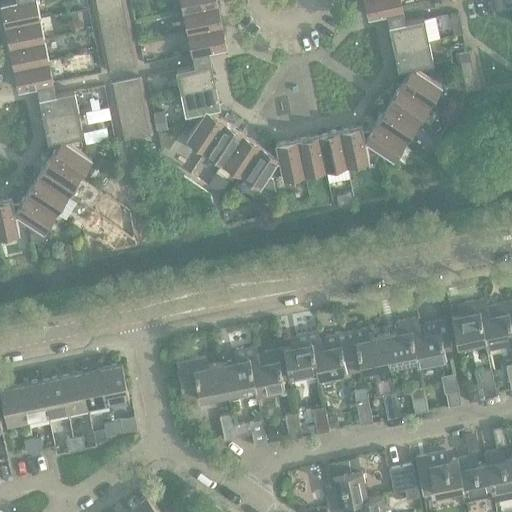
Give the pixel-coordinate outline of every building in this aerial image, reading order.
[(11,0),(0,2),(5,25),(39,17),(35,0),(11,0)] [(124,0),(93,0),(108,71),(137,65),(124,0)] [(216,0),(181,0),(183,9),(217,2),(216,0)] [(400,0),(364,0),(368,17),(403,10),(400,0)] [(217,2),(183,9),(188,31),(221,24),(217,2)] [(39,17),(5,25),(9,45),(44,38),(39,17)] [(393,48),(428,41),(423,19),(389,25),(393,48)] [(221,24),(188,31),(192,53),(226,46),(221,24)] [(44,38),(9,45),(14,66),(48,59),(44,38)] [(428,41),(393,48),(398,70),(405,69),(416,67),(428,76),(431,72),(430,64),(432,63),(428,41)] [(457,53),(460,67),(464,91),(479,88),(471,50),(457,53)] [(48,59),(14,66),(18,88),(53,81),(48,59)] [(181,92),(215,85),(210,62),(176,69),(181,92)] [(399,85),(428,104),(440,86),(428,76),(416,67),(405,69),(406,75),(399,85)] [(121,140),(151,133),(140,77),(110,83),(121,140)] [(194,126),(204,110),(214,108),(219,107),(215,85),(181,92),(185,114),(188,114),(190,123),(194,126)] [(428,104),(399,85),(387,103),(416,122),(428,104)] [(44,120),(78,113),(73,91),(39,97),(44,120)] [(375,121),(404,140),(416,122),(387,103),(375,121)] [(205,150),(224,120),(215,114),(214,108),(204,110),(194,126),(186,138),(205,150)] [(164,109),(153,111),(157,130),(167,128),(164,109)] [(78,113),(44,120),(48,142),(55,141),(62,139),(78,150),(81,145),(79,136),(82,136),(78,113)] [(224,120),(205,150),(223,162),(242,132),(224,120)] [(362,132),(364,141),(379,151),(392,159),(404,140),(375,121),(369,131),(362,132)] [(339,130),(346,164),(368,160),(368,157),(376,156),(379,151),(364,141),(362,132),(361,126),(339,130)] [(318,135),(325,169),(346,164),(339,130),(318,135)] [(242,132),(223,162),(241,174),(260,144),(242,132)] [(297,139),(304,173),(325,169),(318,135),(297,139)] [(49,158),(78,177),(90,158),(78,150),(62,139),(55,141),(56,148),(49,158)] [(278,159),(268,174),(272,177),(282,175),(282,177),(304,173),(297,139),(275,143),(276,149),(278,159)] [(260,144),(241,174),(260,187),(268,174),(278,159),(276,149),(270,150),(260,144)] [(37,176),(66,195),(78,177),(49,158),(37,176)] [(217,172),(209,185),(218,192),(219,192),(228,180),(217,172)] [(268,175),(260,185),(272,193),(276,192),(274,179),(268,175)] [(25,193),(54,213),(66,195),(37,176),(25,193)] [(13,203),(15,213),(28,222),(42,231),(54,213),(25,193),(19,202),(13,203)] [(0,199),(0,235),(18,232),(17,228),(26,226),(28,222),(15,213),(13,203),(11,197),(0,199)] [(451,314),(457,344),(484,338),(485,338),(480,317),(488,315),(486,306),(487,305),(485,298),(457,304),(458,313),(451,314)] [(485,338),(484,338),(486,345),(511,339),(511,328),(510,318),(511,317),(511,299),(487,305),(486,306),(488,315),(480,317),(485,338)] [(383,334),(389,363),(416,358),(417,357),(412,336),(420,334),(418,325),(419,325),(417,317),(395,322),(397,331),(383,334)] [(417,357),(416,358),(417,365),(446,359),(444,347),(452,345),(446,319),(419,325),(418,325),(420,334),(412,336),(417,357)] [(362,369),(389,363),(383,334),(370,337),(368,327),(346,332),(350,349),(358,347),(362,369)] [(284,347),(289,374),(290,377),(317,371),(318,371),(313,349),(320,347),(318,338),(319,337),(318,330),(290,336),(292,345),(284,347)] [(318,371),(317,371),(318,378),(362,369),(358,347),(350,349),(346,332),(319,337),(318,338),(320,347),(313,349),(318,371)] [(222,363),(228,392),(254,386),(255,386),(251,365),(258,362),(257,352),(256,346),(233,350),(235,360),(222,363)] [(255,386),(254,386),(256,393),(284,387),(282,375),(289,374),(284,347),(257,352),(258,362),(251,365),(255,386)] [(228,392),(222,363),(208,365),(206,356),(177,362),(182,389),(198,386),(200,397),(228,392)] [(100,367),(107,402),(128,398),(121,363),(100,367)] [(80,371),(87,406),(107,402),(100,367),(80,371)] [(483,394),(496,391),(491,367),(478,370),(483,394)] [(87,406),(80,371),(61,375),(68,410),(87,406)] [(40,380),(47,414),(68,410),(61,375),(40,380)] [(449,406),(461,403),(456,379),(443,382),(449,406)] [(47,414),(40,380),(20,384),(28,418),(47,414)] [(28,418),(20,384),(0,387),(0,390),(7,423),(28,418)] [(415,413),(428,410),(423,386),(410,389),(415,413)] [(478,390),(467,392),(469,401),(480,399),(478,390)] [(387,418),(400,416),(395,392),(383,394),(387,418)] [(360,424),(373,421),(368,397),(355,400),(360,424)] [(317,433),(330,430),(327,417),(324,406),(312,409),(316,425),(309,427),(306,432),(307,434),(317,432),(317,433)] [(290,438),(302,436),(297,412),(285,414),(290,438)] [(220,416),(225,440),(237,438),(232,413),(220,416)] [(337,415),(327,417),(330,430),(340,428),(337,415)] [(249,422),(252,433),(254,446),(267,443),(262,419),(249,422)] [(111,421),(114,434),(123,432),(120,420),(111,421)] [(114,434),(111,421),(104,423),(106,435),(114,434)] [(467,430),(470,446),(480,444),(477,428),(467,430)] [(73,437),(76,450),(85,448),(82,435),(73,437)] [(32,438),(34,450),(43,448),(40,436),(32,438)] [(76,450),(73,437),(65,439),(68,452),(76,450)] [(34,450),(32,438),(24,439),(26,452),(34,450)] [(485,461),(492,491),(511,486),(511,456),(505,458),(503,448),(483,452),(485,461)] [(435,493),(462,487),(463,487),(457,458),(448,459),(447,450),(416,457),(421,481),(432,479),(435,493)] [(463,487),(462,487),(464,497),(492,491),(485,461),(478,463),(476,454),(457,458),(463,487)] [(362,470),(360,470),(357,457),(329,463),(334,485),(325,487),(329,506),(353,502),(353,501),(368,498),(368,497),(362,470)] [(413,464),(400,466),(389,469),(394,492),(405,490),(407,499),(420,497),(413,464)] [(130,508),(133,511),(161,511),(147,494),(130,508)] [(385,511),(382,494),(368,497),(368,498),(353,501),(353,502),(355,509),(345,511),(385,511)]
